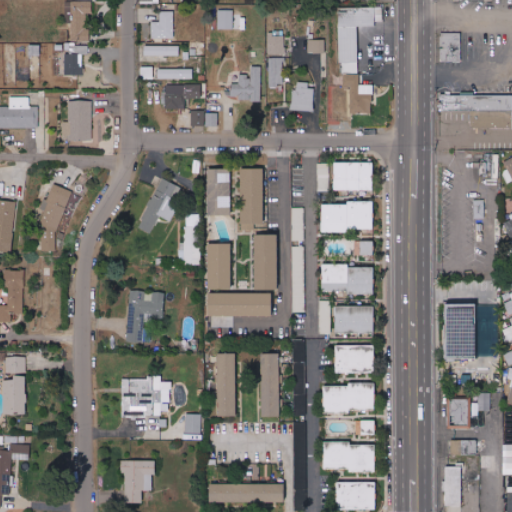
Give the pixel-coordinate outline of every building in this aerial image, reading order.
[(92,1),(70,1),(71,41),(90,41),(90,29),(86,29),(86,13),(93,13),(92,1)] [(375,7),(339,8),(340,73),(359,73),(358,27),(375,26),(375,7)] [(174,11),(160,11),(161,21),(152,22),(152,38),(174,37),(174,11)] [(462,34),(440,33),(440,62),(462,62),(462,34)] [(269,55),(286,54),(286,36),(268,37),(269,55)] [(326,40),(309,40),(309,53),(326,53),(326,40)] [(41,56),(41,45),(29,45),(29,56),(41,56)] [(65,75),(83,75),(84,54),(88,55),(88,46),(73,46),(73,54),(66,54),(65,75)] [(145,55),(180,55),(180,46),(145,46),(145,55)] [(270,86),(284,86),(284,58),(270,58),(270,86)] [(154,67),(142,67),(141,77),(154,77),(154,67)] [(262,67),(251,67),(251,75),(240,75),(240,83),(232,84),(232,100),(262,99),(262,67)] [(194,69),(159,69),(159,79),(194,79),(194,69)] [(351,113),(373,114),(373,85),(359,85),(359,75),(343,75),(343,87),(351,87),(351,113)] [(309,83),(295,82),(294,111),(315,111),(315,88),(309,88),(309,83)] [(202,85),(164,85),(164,109),(186,109),(186,99),(202,99),(202,85)] [(511,110),(511,93),(440,95),(441,112),(511,110)] [(0,106),(0,128),(40,128),(40,106),(31,106),(31,97),(10,97),(11,107),(0,106)] [(219,112),(192,112),(192,126),(219,126),(219,112)] [(374,191),(375,163),(336,162),(335,190),(374,191)] [(318,191),(331,191),(331,164),(319,164),(318,191)] [(231,169),(208,170),(209,216),(232,215),(231,169)] [(265,169),(241,169),(242,230),(255,230),(255,224),(265,224),(265,169)] [(185,189),(162,178),(139,227),(152,233),(160,216),(170,221),(185,189)] [(73,191),(53,184),(43,210),(46,211),(42,220),(42,226),(43,232),(42,237),(42,252),(56,252),(56,239),(73,191)] [(0,251),(12,253),(17,200),(0,198),(0,251)] [(475,219),(486,218),(485,200),(475,200),(475,219)] [(375,202),(350,202),(350,230),(375,230),(375,202)] [(324,231),(349,231),(349,205),(324,205),(324,231)] [(202,227),(185,226),(185,265),(201,265),(202,227)] [(257,290),(280,290),(279,235),(257,235),(257,290)] [(375,241),(363,241),(362,255),(375,255),(375,241)] [(232,244),(209,244),(209,290),(233,289),(232,244)] [(376,266),(323,265),(322,293),(375,294),(376,266)] [(0,321),(11,322),(11,313),(24,314),(25,271),(7,270),(6,305),(0,305),(0,321)] [(128,343),(145,343),(146,318),(164,319),(166,293),(154,293),(153,302),(145,301),(146,292),(130,291),(128,343)] [(274,316),(274,293),(210,294),(210,317),(274,316)] [(332,333),(331,302),(320,302),(320,334),(332,333)] [(479,305),(449,305),(448,359),(479,359),(479,305)] [(376,306),(336,307),(337,334),(376,333),(376,306)] [(511,323),(511,325),(503,329),(507,340),(511,338),(511,317),(510,318),(511,323)] [(306,339),(294,340),(295,374),(307,373),(306,339)] [(377,346),(336,345),(336,373),(377,373),(377,346)] [(220,417),(238,416),(237,354),(219,354),(220,417)] [(280,354),(262,354),(263,417),(281,417),(280,354)] [(26,374),(27,357),(7,357),(7,373),(26,374)] [(28,376),(15,376),(15,381),(5,381),(4,414),(27,415),(28,376)] [(122,416),(171,416),(171,382),(162,382),(162,378),(122,379),(122,416)] [(377,383),(348,383),(348,387),(325,386),(324,411),(377,412),(377,383)] [(295,389),(294,410),(306,411),(307,390),(295,389)] [(502,429),(503,393),(479,393),(479,403),(474,402),(474,415),(479,415),(478,429),(502,429)] [(469,425),(470,400),(453,399),(452,425),(469,425)] [(202,414),(187,414),(186,434),(202,434),(202,414)] [(307,510),(306,422),(294,423),(296,510),(307,510)] [(489,439),(452,441),(452,455),(489,454),(489,439)] [(378,444),(325,443),(324,468),(350,469),(350,473),(377,473),(378,444)] [(31,445),(10,444),(10,448),(0,447),(0,508),(2,508),(3,495),(11,495),(12,459),(31,459),(31,445)] [(511,475),(511,444),(504,445),(503,475),(511,475)] [(157,461),(122,461),(122,472),(126,473),(126,503),(144,504),(144,491),(153,491),(153,475),(157,475),(157,461)] [(463,506),(462,467),(446,467),(447,506),(463,506)] [(378,483),(338,482),(338,510),(378,510),(378,483)] [(286,485),(211,484),(211,503),(286,503),(286,485)] [(492,506),(491,494),(484,494),(484,506),(492,506)]
